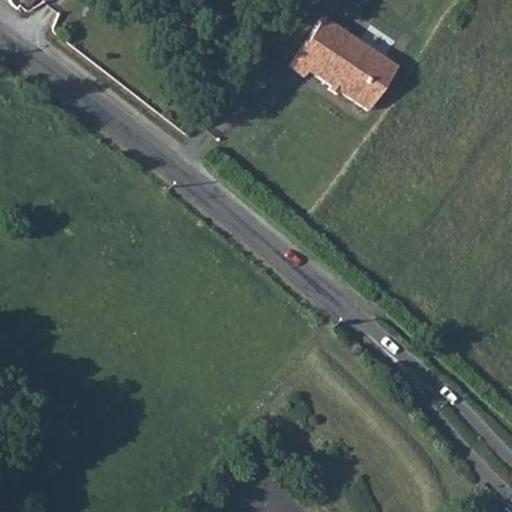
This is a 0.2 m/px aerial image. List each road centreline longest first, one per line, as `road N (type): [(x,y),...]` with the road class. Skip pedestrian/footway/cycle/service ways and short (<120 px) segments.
road 1 (unclassified): [(343,311),(220,201),(0,35)]
road 2 (unclassified): [(343,311),(511,507)]
road 3 (unclassified): [(511,460),(436,382),(343,311)]
